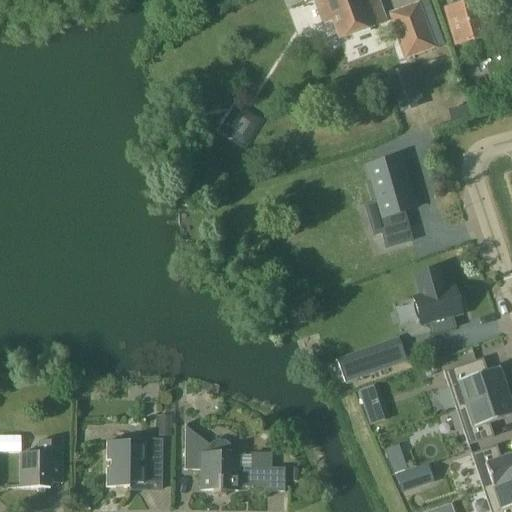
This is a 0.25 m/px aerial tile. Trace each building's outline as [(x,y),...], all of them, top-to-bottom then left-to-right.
[(339,40),(386,23),(378,0),(314,0),(324,25),(332,22),(339,40)] [(480,0),(474,0),(443,9),(454,47),(491,37),(480,0)] [(388,14),(405,61),(436,49),(419,2),(388,14)] [(388,72),(398,109),(422,102),(413,66),(388,72)] [(367,168),(371,183),(366,185),(372,204),(377,203),(381,219),(384,218),(388,231),(381,233),(385,249),(412,242),(403,213),(414,210),(399,158),(367,168)] [(432,335),(455,329),(451,317),(461,315),(453,288),(444,290),(438,269),(415,276),(421,297),(413,299),(420,326),(428,324),(432,335)] [(405,362),(400,345),(339,367),(337,361),(335,362),(343,384),(405,362)] [(443,373),(455,410),(506,393),(504,387),(506,386),(502,375),(500,376),(498,369),(486,373),(482,360),(443,373)] [(378,402),(373,387),(359,392),(363,406),(378,402)] [(511,417),(511,411),(506,393),(455,410),(467,447),(493,438),(489,425),(511,417)] [(239,454),(233,454),(233,452),(232,450),(231,448),(230,446),(229,444),(227,443),(225,442),(223,441),(221,441),(219,441),(216,441),(214,442),(212,443),(211,445),(209,446),(186,429),(186,425),(185,425),(184,471),(200,471),(200,492),(213,492),(213,496),(226,496),(226,492),(238,492),(238,488),(266,488),(266,493),(284,493),(285,469),(239,469),(239,454)] [(62,485),(63,443),(38,442),(38,455),(20,455),(20,490),(50,490),(50,485),(62,485)] [(141,491),(160,491),(161,442),(142,442),(142,444),(106,443),(106,489),(141,489),(141,491)] [(470,455),(483,492),(511,482),(511,456),(500,460),(496,447),(470,455)] [(393,478),(399,496),(432,485),(426,467),(393,478)] [(511,511),(511,482),(483,492),(489,511),(511,511)]
